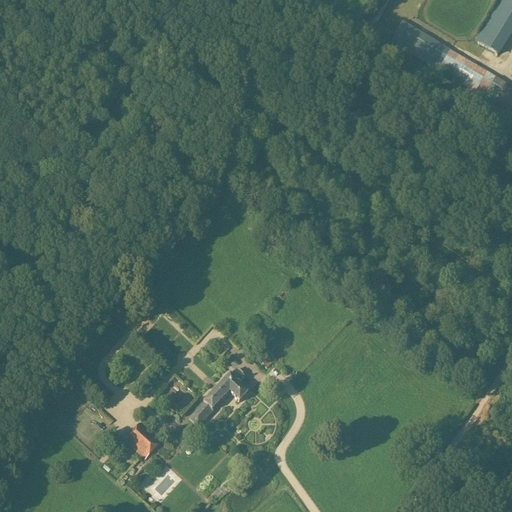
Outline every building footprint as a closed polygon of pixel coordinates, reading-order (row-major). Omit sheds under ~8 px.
[(380,0),(368,25),(376,29),(386,9),(384,8),(388,0),(380,0)] [(511,0),(501,0),(481,35),(504,50),(511,36),(511,0)] [(511,89),(506,86),(507,85),(497,78),(461,58),(449,51),(402,24),(390,44),(437,72),(449,79),(484,100),(511,116),(511,89)] [(394,34),(379,26),(375,34),(389,42),(394,34)] [(274,338),(259,325),(249,336),(264,349),(274,338)] [(275,361),(263,351),(255,360),(267,371),(275,361)] [(239,404),(247,395),(238,387),(244,379),(242,377),(243,376),(239,373),(239,374),(236,371),(189,421),(197,429),(212,414),(211,413),(228,394),(239,404)] [(179,397),(172,404),(178,409),(190,396),(180,388),(175,393),(179,397)] [(144,461),(161,443),(140,424),(124,442),(144,461)]
